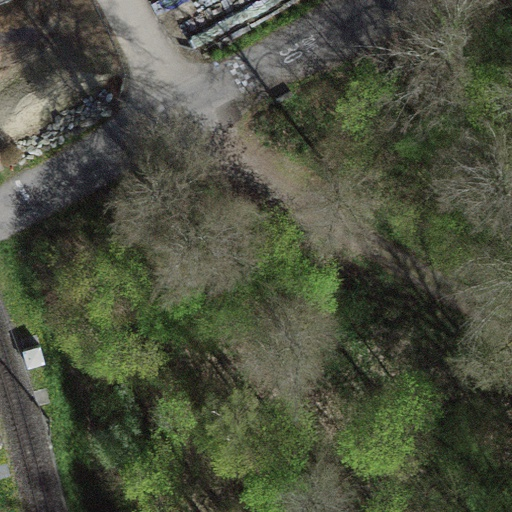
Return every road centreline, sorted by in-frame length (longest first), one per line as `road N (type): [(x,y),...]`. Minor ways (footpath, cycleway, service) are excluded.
road 1 (residential): [(0,215),(415,0)]
road 2 (track): [(191,112),(477,317),(511,329)]
